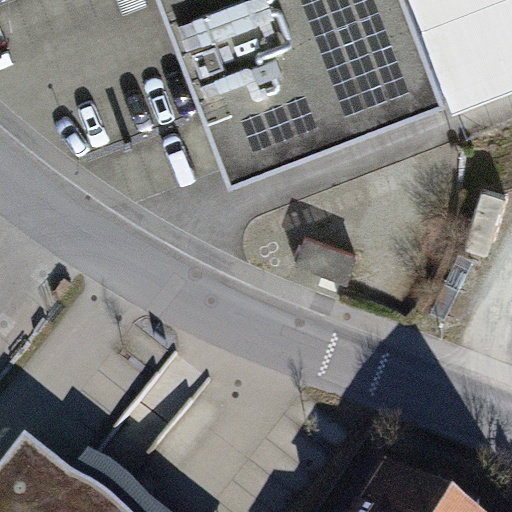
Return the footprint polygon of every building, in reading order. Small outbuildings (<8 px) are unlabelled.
[(148,2),(146,0),(119,0),(124,11),(148,2)] [(446,82),(414,0),(166,0),(228,164),(446,82)] [(511,0),(414,0),(446,82),(511,56),(511,41),(496,48),(479,2),(485,0),(511,0)] [(511,0),(485,0),(479,2),(496,48),(511,41),(511,0)] [(306,236),(296,261),(346,280),(356,255),(306,236)] [(107,511),(25,446),(0,477),(0,511),(107,511)] [(387,480),(366,511),(465,511),(438,494),(429,508),(387,480)]
